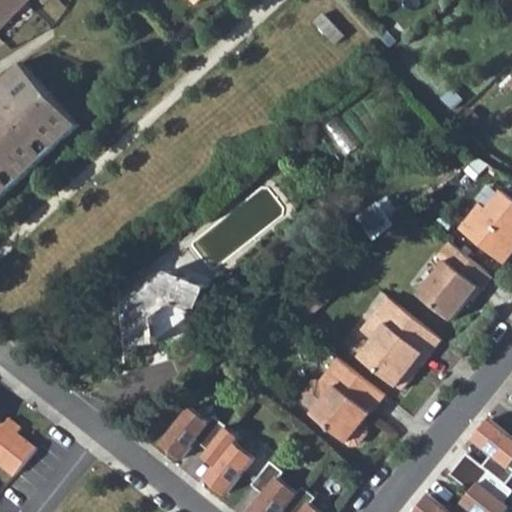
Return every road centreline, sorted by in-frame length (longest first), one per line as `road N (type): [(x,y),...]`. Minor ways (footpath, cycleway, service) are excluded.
road 1 (residential): [(382,511),(511,350)]
road 2 (residential): [(101,430),(204,511)]
road 3 (residential): [(0,355),(101,430)]
